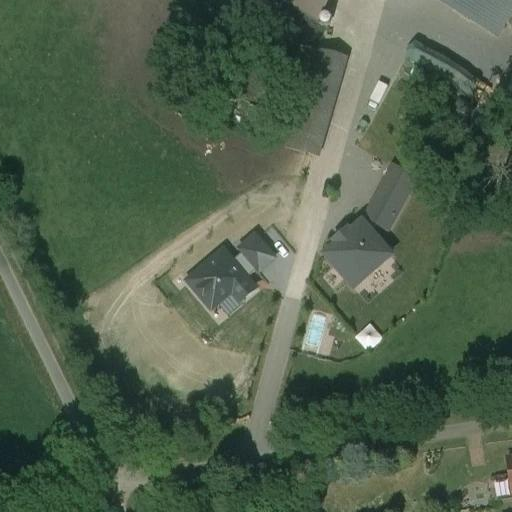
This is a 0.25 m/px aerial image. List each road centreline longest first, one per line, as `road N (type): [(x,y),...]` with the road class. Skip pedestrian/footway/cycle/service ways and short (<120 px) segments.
road 1 (unclassified): [(511,416),(113,472)]
road 2 (unclassified): [(0,238),(113,472)]
